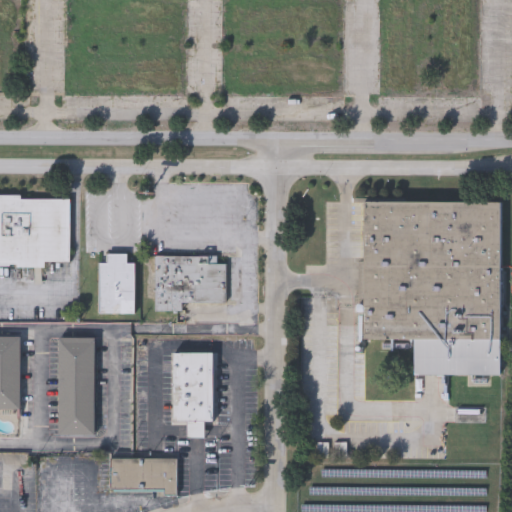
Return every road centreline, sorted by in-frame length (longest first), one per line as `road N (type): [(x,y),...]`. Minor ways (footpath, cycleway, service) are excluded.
road 1 (residential): [(275,511),(274,165)]
road 2 (tertiary): [(274,141),(0,138)]
road 3 (tertiary): [(511,142),(274,141)]
